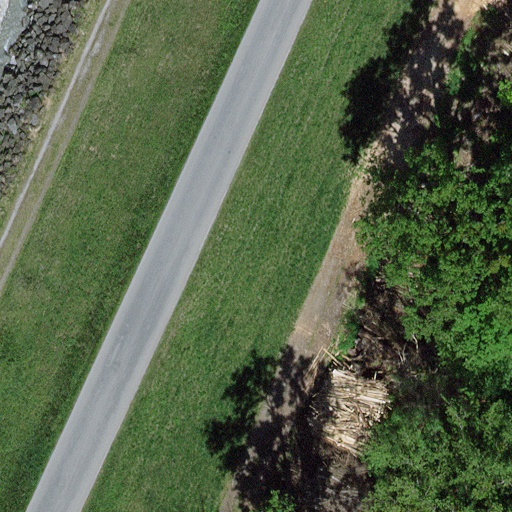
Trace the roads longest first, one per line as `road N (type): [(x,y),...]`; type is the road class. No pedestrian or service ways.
road 1 (unclassified): [(285,0),(54,511)]
road 2 (track): [(474,0),(327,315),(249,511)]
road 3 (track): [(117,0),(0,267)]
